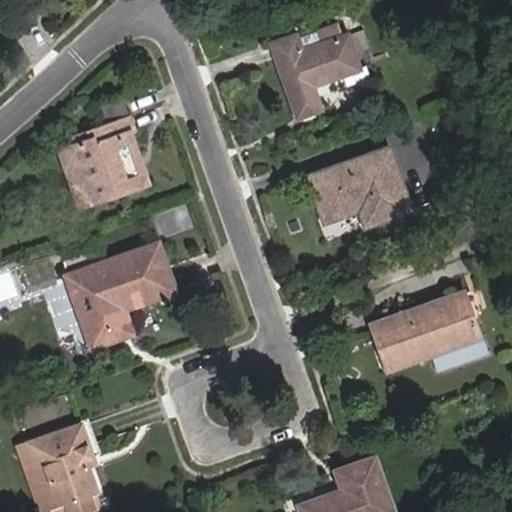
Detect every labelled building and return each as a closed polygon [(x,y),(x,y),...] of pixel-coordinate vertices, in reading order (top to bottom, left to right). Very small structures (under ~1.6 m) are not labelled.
[(273,53),(299,122),(324,113),(315,89),(346,77),(351,89),(373,80),(369,68),(362,71),(345,27),(327,34),(327,35),(332,48),(305,58),(301,45),(300,43),(273,53)] [(332,48),(327,35),(301,45),(305,58),(332,48)] [(89,152),(59,164),(80,223),(150,197),(132,145),(138,144),(131,124),(85,139),(89,152)] [(390,154),(309,183),(325,229),(360,216),(377,211),(382,227),(413,217),(390,154)] [(377,211),(360,216),(366,233),(382,227),(377,211)] [(181,297),(163,253),(73,284),(99,354),(138,340),(129,317),(181,297)] [(379,338),(394,378),(434,363),(481,345),(465,301),(450,306),(448,301),(429,308),(433,320),(379,338)] [(481,345),(434,363),(439,376),(486,358),(481,345)] [(83,423),(29,441),(35,462),(46,459),(60,504),(95,492),(83,458),(94,453),(83,423)] [(46,459),(35,462),(49,507),(60,504),(46,459)] [(321,511),(394,511),(380,469),(344,481),(351,502),(321,511)] [(95,492),(60,504),(62,511),(73,511),(100,504),(95,492)]
